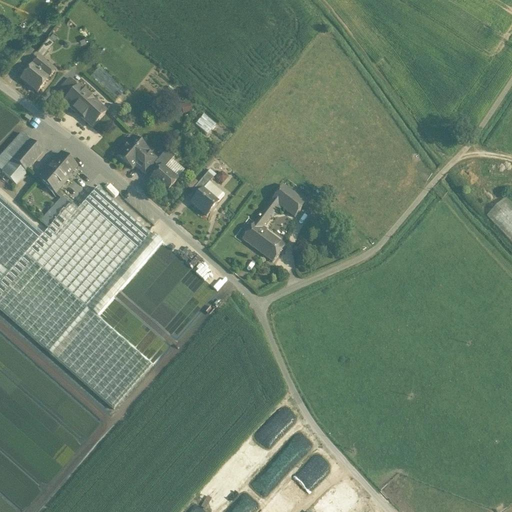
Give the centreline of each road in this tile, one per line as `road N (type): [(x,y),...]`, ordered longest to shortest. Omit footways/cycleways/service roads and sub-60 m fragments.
road 1 (unclassified): [(258,301),(382,242),(511,84)]
road 2 (unclassified): [(258,301),(0,99)]
road 3 (unclassified): [(396,511),(326,440),(258,301)]
